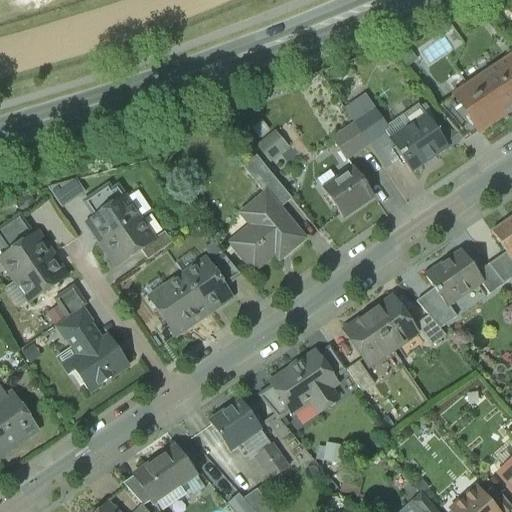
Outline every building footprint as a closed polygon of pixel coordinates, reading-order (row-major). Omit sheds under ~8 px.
[(511,57),(457,94),(463,103),(479,126),(482,131),(511,110),(511,57)] [(463,103),(442,118),(460,139),(479,126),(463,103)] [(419,106),(386,128),(389,131),(367,146),(385,172),(402,160),(411,173),(447,148),(419,106)] [(375,111),(354,126),(367,146),(389,131),(386,128),(375,111)] [(354,126),(331,141),(345,161),(367,146),(354,126)] [(272,129),(254,145),(270,163),(288,147),(272,129)] [(273,179),(255,158),(242,169),(260,190),(273,179)] [(354,170),(322,192),(342,220),(373,198),(354,170)] [(50,190),(58,206),(83,194),(75,178),(50,190)] [(291,201),(273,179),(260,190),(263,195),(265,194),(279,210),(291,201)] [(107,188),(84,204),(94,219),(124,199),(117,189),(110,193),(107,188)] [(259,220),(229,245),(253,274),(283,248),(288,254),(304,241),(279,210),(265,194),(263,195),(249,207),(259,220)] [(94,219),(86,225),(95,238),(98,236),(104,244),(138,220),(124,199),(94,219)] [(511,218),(491,233),(506,254),(510,261),(511,260),(511,259),(511,218)] [(18,219),(0,231),(0,241),(9,254),(32,239),(18,219)] [(138,220),(104,244),(110,253),(109,258),(115,268),(139,251),(153,242),(152,241),(138,220)] [(153,242),(139,251),(147,262),(172,245),(163,233),(152,241),(153,242)] [(9,254),(0,260),(0,262),(14,282),(48,259),(42,250),(43,244),(37,235),(32,239),(9,254)] [(462,253),(425,279),(434,290),(446,307),(447,306),(480,283),(482,282),(476,274),(462,253)] [(506,254),(488,266),(503,286),(511,279),(511,262),(511,260),(510,261),(506,254)] [(240,276),(224,258),(214,265),(228,285),(240,276)] [(48,259),(14,282),(28,304),(66,278),(60,269),(54,268),(48,259)] [(230,300),(204,262),(183,276),(207,311),(216,305),(221,306),(230,300)] [(503,286),(488,266),(476,274),(482,282),(480,283),(489,296),(503,286)] [(207,311),(183,276),(149,300),(175,337),(184,331),(185,326),(207,311)] [(446,307),(434,290),(416,303),(428,317),(439,330),(456,318),(447,306),(446,307)] [(79,296),(59,310),(66,320),(81,309),(85,306),(79,296)] [(392,299),(368,316),(392,352),(416,335),(392,299)] [(66,320),(54,327),(64,342),(67,340),(88,326),(91,324),(81,309),(66,320)] [(368,316),(343,333),(367,368),(392,352),(368,316)] [(428,317),(416,326),(430,347),(445,337),(439,330),(428,317)] [(88,326),(67,340),(72,348),(75,346),(87,364),(71,375),(80,388),(83,386),(89,394),(127,367),(107,338),(100,343),(88,326)] [(346,371),(330,348),(317,357),(333,380),(346,371)] [(304,367),(298,371),(297,371),(290,370),(269,384),(271,388),(289,414),(293,415),(311,403),(316,404),(320,409),(325,410),(334,404),(335,398),(330,391),(337,387),(333,380),(317,357),(314,353),(302,362),(302,363),(304,367)] [(374,386),(358,363),(346,371),(361,394),(374,386)] [(271,388),(257,397),(278,421),(289,414),(271,388)] [(0,403),(0,456),(27,438),(23,431),(23,427),(25,416),(13,399),(8,398),(4,400),(0,403)] [(241,403),(209,425),(228,452),(260,430),(241,403)] [(271,446),(254,458),(271,481),(287,470),(271,446)] [(342,448),(327,446),(325,464),(341,465),(342,448)] [(176,447),(142,470),(143,471),(160,496),(168,508),(183,498),(178,490),(197,477),(176,447)] [(511,463),(499,475),(511,490),(511,463)] [(160,496),(143,471),(123,485),(143,508),(160,496)] [(509,511),(511,510),(511,509),(494,489),(483,499),(494,511),(509,511)] [(475,490),(451,511),(494,511),(483,499),(475,490)] [(272,511),(257,491),(243,501),(253,511),(272,511)] [(253,511),(243,501),(238,495),(226,506),(231,511),(253,511)] [(435,511),(420,495),(410,504),(417,511),(435,511)]
